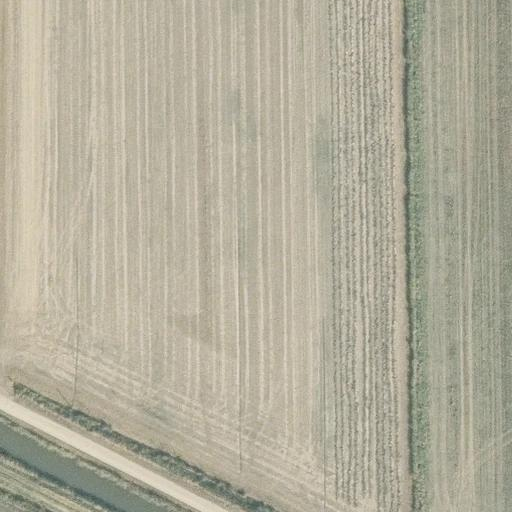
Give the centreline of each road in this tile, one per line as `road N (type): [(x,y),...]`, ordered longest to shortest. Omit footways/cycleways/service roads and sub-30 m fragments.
road 1 (track): [(0,369),(8,293),(8,0)]
road 2 (unclassified): [(213,511),(0,399)]
